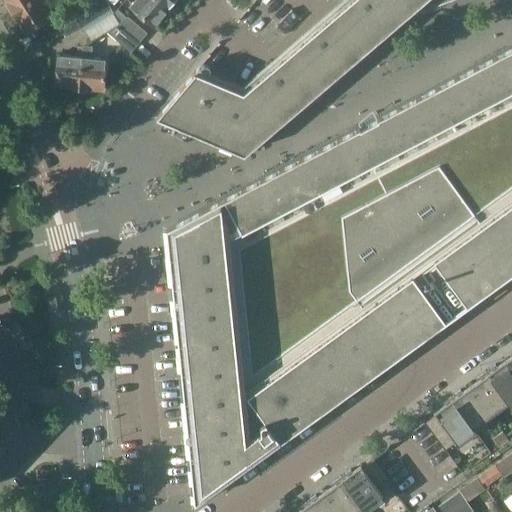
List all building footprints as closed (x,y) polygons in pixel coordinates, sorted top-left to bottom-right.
[(6,0),(13,11),(30,0),(6,0)] [(30,0),(13,11),(25,31),(52,15),(42,0),(30,0)] [(113,11),(119,21),(128,16),(119,9),(106,0),(103,0),(84,13),(75,19),(82,30),(113,11)] [(160,0),(134,0),(131,5),(154,25),(169,7),(160,0)] [(156,116),(244,153),(403,18),(420,11),(414,0),(349,0),(243,91),(195,70),(156,116)] [(414,0),(420,11),(450,0),(414,0)] [(60,28),(68,23),(75,19),(84,13),(77,2),(53,17),(60,28)] [(128,16),(119,21),(116,23),(138,42),(147,32),(128,16)] [(105,30),(130,51),(138,42),(116,23),(105,30)] [(83,46),(82,56),(79,87),(102,89),(105,59),(91,57),(92,45),(83,44),(83,46)] [(58,54),(56,85),(79,87),(82,56),(83,46),(78,45),(77,56),(58,54)] [(511,46),(226,196),(281,301),(511,155),(511,46)] [(511,271),(511,155),(281,301),(333,401),(399,354),(426,334),(412,316),(433,301),(447,319),(491,287),(511,271)] [(226,196),(166,227),(169,256),(194,502),(333,401),(281,301),(226,196)] [(426,334),(447,319),(433,301),(412,316),(426,334)] [(511,400),(511,371),(505,362),(498,367),(495,364),(485,371),(508,403),(511,400)] [(470,387),(491,416),(508,403),(485,371),(475,378),(477,382),(470,387)] [(491,416),(470,387),(463,392),(460,389),(450,396),(473,428),(491,416)] [(450,396),(440,404),(442,407),(434,413),(424,421),(445,449),(473,428),(450,396)] [(508,439),(502,431),(493,438),(498,446),(508,439)] [(511,453),(496,464),(504,476),(511,470),(511,453)] [(351,469),(340,476),(364,508),(382,495),(376,486),(387,479),(372,458),(353,472),(351,469)] [(486,472),(492,481),(502,474),(496,465),(486,472)] [(358,511),(364,508),(340,476),(330,483),(333,487),(325,492),(339,511),(358,511)] [(461,489),(468,500),(486,488),(478,477),(461,489)] [(475,511),(460,490),(437,505),(441,511),(475,511)] [(316,494),(305,501),(313,511),(339,511),(325,492),(318,497),(316,494)] [(313,511),(305,501),(295,509),(298,511),(297,511),(313,511)]
